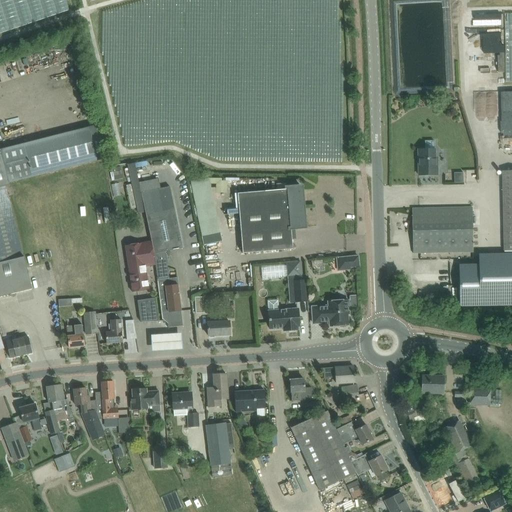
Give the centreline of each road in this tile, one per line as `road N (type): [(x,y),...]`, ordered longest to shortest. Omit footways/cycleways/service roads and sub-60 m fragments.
road 1 (tertiary): [(0,381),(51,370),(363,349)]
road 2 (unclassified): [(381,321),(370,0)]
road 3 (unclassified): [(436,511),(394,425),(385,364)]
